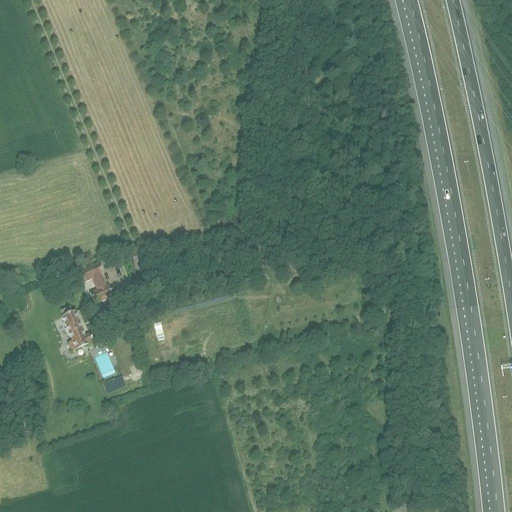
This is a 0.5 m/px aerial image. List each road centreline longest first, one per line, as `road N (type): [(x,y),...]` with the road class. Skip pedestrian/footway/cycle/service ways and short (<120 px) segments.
road 1 (motorway): [(409,0),(459,234),(496,511)]
road 2 (motorway): [(511,302),(452,0)]
